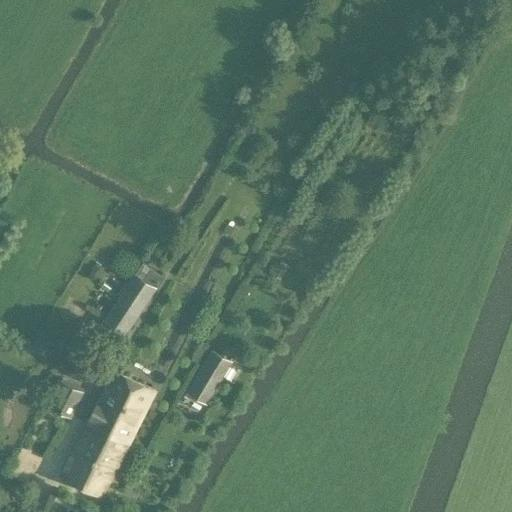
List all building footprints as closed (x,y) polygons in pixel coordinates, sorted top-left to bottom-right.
[(134,272),(103,320),(126,335),(157,287),(155,286),(162,275),(143,262),(136,273),(134,272)] [(213,351),(189,392),(206,402),(230,361),(213,351)] [(128,443),(154,390),(114,369),(87,422),(128,443)] [(70,417),(82,392),(59,381),(46,405),(70,417)] [(102,496),(128,443),(87,422),(60,476),(102,496)] [(135,497),(140,488),(128,482),(123,492),(135,497)]
